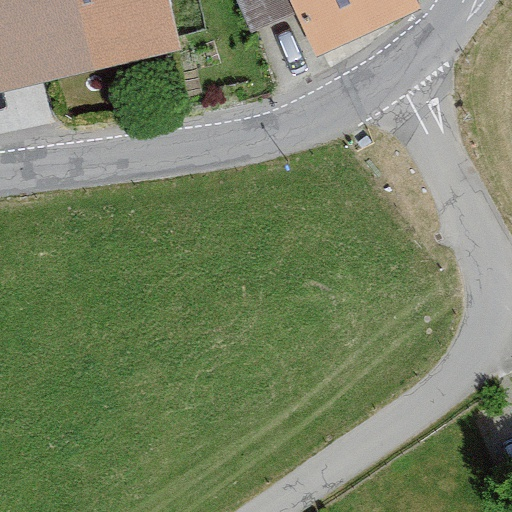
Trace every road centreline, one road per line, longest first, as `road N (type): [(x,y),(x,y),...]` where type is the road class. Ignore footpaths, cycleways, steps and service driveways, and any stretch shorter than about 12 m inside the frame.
road 1 (unclassified): [(401,78),(505,309),(461,390),(282,511)]
road 2 (unclassified): [(0,172),(206,147),(317,118),(401,78)]
